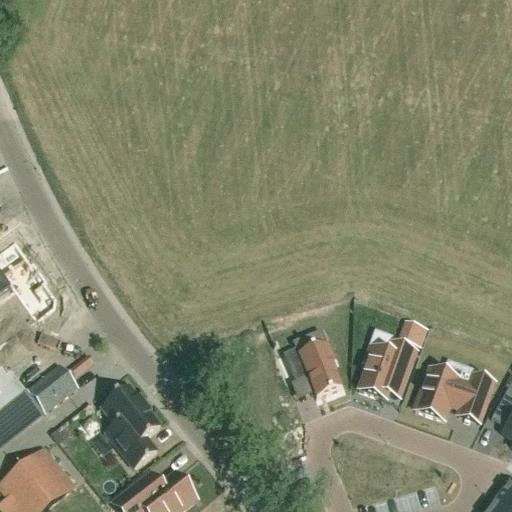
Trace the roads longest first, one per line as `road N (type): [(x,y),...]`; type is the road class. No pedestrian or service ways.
road 1 (unclassified): [(261,511),(108,327),(0,120)]
road 2 (residential): [(458,511),(475,492),(475,472),(367,421),(338,423),(317,449),(329,483)]
